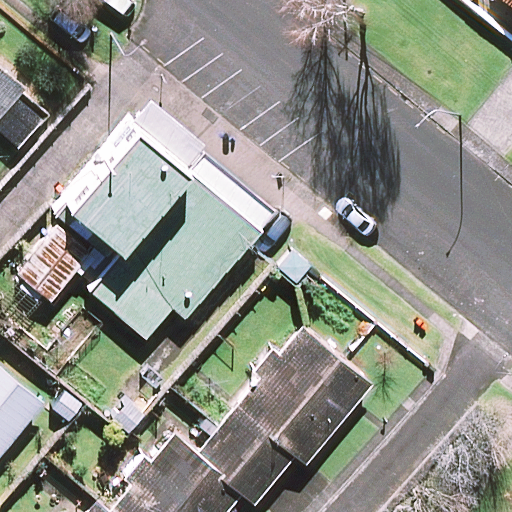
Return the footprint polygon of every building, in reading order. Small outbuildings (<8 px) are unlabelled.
[(0,111),(24,85),(0,63),(0,111)] [(200,142),(148,98),(65,197),(117,240),(200,142)] [(269,208),(218,166),(131,271),(114,257),(89,287),(143,333),(169,302),(182,312),(269,208)] [(374,380),(301,321),(200,446),(172,423),(149,452),(143,447),(124,471),(131,476),(116,494),(103,484),(80,511),(72,511),(68,508),(64,511),(218,511),(237,489),(255,504),(294,457),(305,466),(374,380)] [(0,447),(40,400),(0,365),(0,447)]
